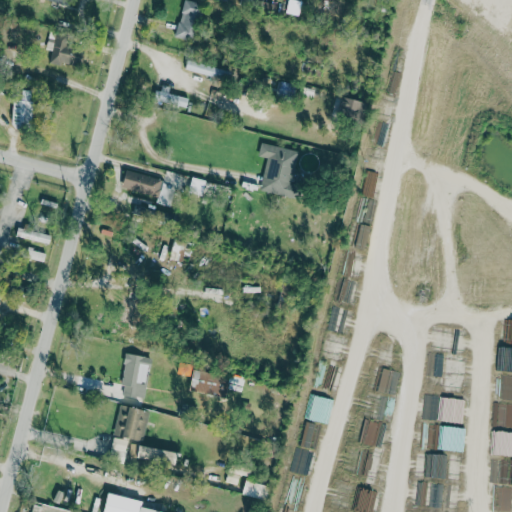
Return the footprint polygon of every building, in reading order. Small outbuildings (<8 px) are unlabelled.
[(203,5),(184,0),(175,39),(194,43),(203,5)] [(505,0),(464,0),(496,17),(505,0)] [(511,29),(511,4),(509,3),(500,24),(511,29)] [(52,51),(50,63),(83,68),(87,42),(49,36),(47,50),(52,51)] [(186,70),(217,76),(219,65),(188,59),(186,70)] [(34,95),(14,94),(13,128),(33,129),(34,95)] [(341,118),(360,121),(363,101),(343,98),(341,118)] [(299,152),(262,143),(258,156),(268,158),(260,190),(301,200),(306,181),(293,178),(299,152)] [(163,179),(127,171),(124,188),(159,196),(163,179)] [(204,193),(207,181),(194,177),(190,189),(204,193)] [(52,236),(19,228),(17,236),(50,245),(52,236)] [(120,393),(145,398),(152,357),(128,353),(120,393)] [(227,396),(231,376),(194,369),(191,389),(227,396)] [(149,408),(118,405),(112,456),(126,458),(129,438),(144,440),(149,408)] [(179,452),(140,444),(138,457),(177,464),(179,452)] [(240,474),(250,476),(251,468),(231,464),(227,482),(238,484),(240,474)] [(243,494),(267,500),(270,485),(247,479),(243,494)] [(439,508),(443,484),(425,481),(421,505),(439,508)] [(145,500),(110,492),(105,511),(166,511),(167,511),(143,506),(145,500)]
